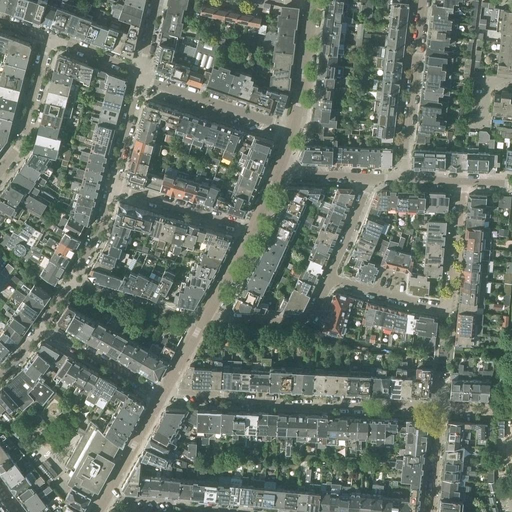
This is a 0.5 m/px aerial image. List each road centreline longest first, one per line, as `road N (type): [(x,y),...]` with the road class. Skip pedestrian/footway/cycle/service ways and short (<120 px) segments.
road 1 (residential): [(166,386),(282,405),(440,406)]
road 2 (residential): [(401,179),(423,0)]
road 3 (residential): [(291,130),(140,74)]
road 4 (residential): [(329,278),(307,319),(204,317)]
road 5 (residential): [(110,188),(253,231)]
road 6 (residential): [(0,172),(19,144),(49,37)]
road 7 (residential): [(204,317),(70,282)]
road 8 (residential): [(40,328),(160,395)]
road 9 (residential): [(107,495),(242,511)]
road 10 (residential): [(462,181),(443,309)]
road 11 (residential): [(311,5),(291,130)]
